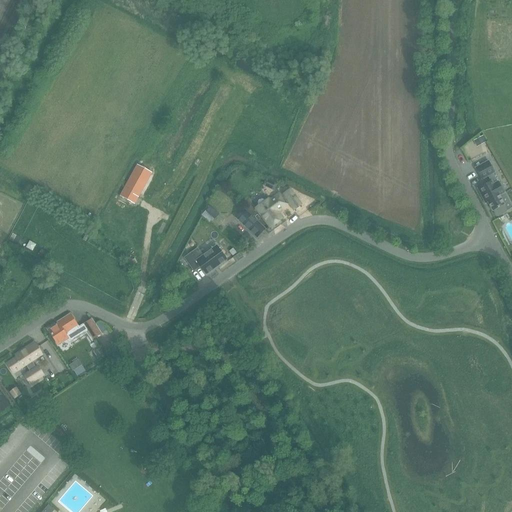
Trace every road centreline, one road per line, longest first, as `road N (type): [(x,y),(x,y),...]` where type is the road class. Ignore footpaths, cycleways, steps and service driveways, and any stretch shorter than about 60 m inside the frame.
road 1 (residential): [(0,347),(72,304),(126,326),(152,325),(309,221),(336,223),(414,258),(488,234)]
road 2 (residential): [(488,234),(449,151),(455,0)]
